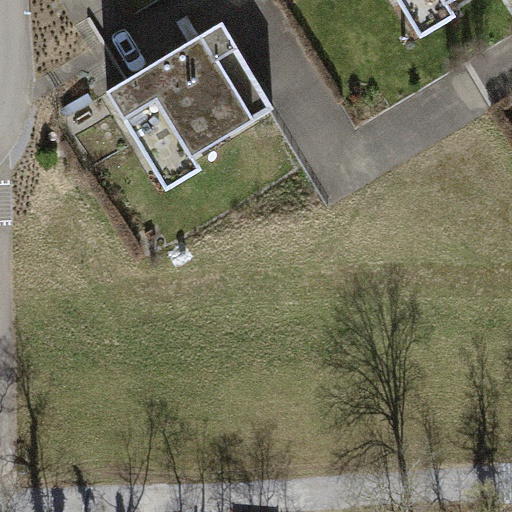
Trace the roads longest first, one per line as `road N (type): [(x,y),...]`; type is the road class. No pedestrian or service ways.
road 1 (track): [(13,511),(511,482)]
road 2 (track): [(2,237),(9,511)]
